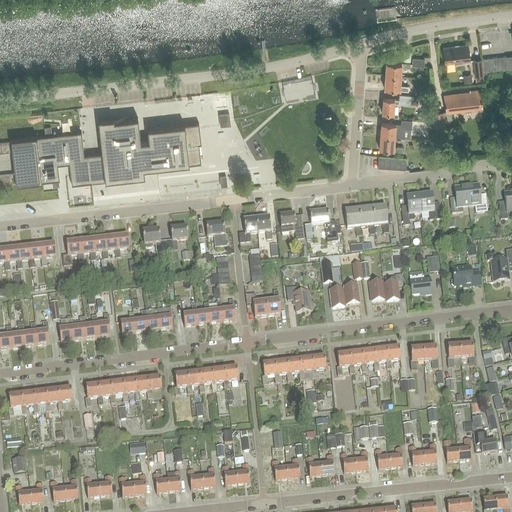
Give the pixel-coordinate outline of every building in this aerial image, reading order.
[(467,45),(443,49),(445,64),(470,61),(467,45)] [(484,72),(511,69),(511,56),(482,60),(484,72)] [(481,60),(472,61),(474,77),(483,76),(481,60)] [(385,76),(401,77),(401,68),(410,68),(410,64),(401,63),(401,64),(386,63),(385,76)] [(463,76),(464,84),(472,83),(471,75),(463,76)] [(400,86),(401,77),(385,76),(384,89),(400,90),(400,91),(408,91),(409,87),(400,86)] [(445,112),(432,114),(434,129),(445,128),(444,123),(449,123),(452,119),(451,113),(483,109),(480,90),(469,91),(469,93),(443,95),(445,112)] [(298,105),(246,108),(248,133),(244,134),(244,148),(313,144),(313,137),(321,136),(318,92),(297,94),(298,105)] [(393,115),(394,104),(417,106),(418,97),(399,95),(398,101),(383,99),(382,114),(393,115)] [(426,115),(419,112),(416,118),(424,121),(426,115)] [(229,113),(219,115),(220,127),(230,126),(229,113)] [(38,137),(11,140),(11,142),(13,160),(14,166),(14,167),(16,184),(16,185),(20,185),(24,185),(33,184),(42,183),(51,182),(52,188),(59,187),(58,181),(59,181),(57,164),(68,162),(71,180),(71,185),(91,183),(103,182),(146,177),(145,169),(157,167),(175,165),(201,163),(199,143),(200,143),(198,123),(184,124),(184,123),(147,127),(148,140),(140,141),(137,116),(127,117),(113,119),(113,117),(97,119),(101,153),(83,155),(81,134),(80,132),(52,135),(51,129),(51,127),(44,128),(44,136),(38,137)] [(380,137),(404,139),(405,130),(411,130),(412,125),(412,121),(401,120),(400,125),(381,124),(380,137)] [(394,138),(404,139),(380,137),(379,150),(393,151),(393,152),(402,153),(403,148),(394,147),(394,138)] [(487,214),(485,196),(479,197),(478,186),(466,188),(468,208),(474,208),(475,215),(487,214)] [(462,209),(468,208),(466,188),(454,189),(455,200),(449,200),(451,215),(462,214),(462,209)] [(500,222),(507,221),(506,215),(511,214),(511,192),(507,193),(507,195),(503,195),(504,203),(498,204),(500,222)] [(441,221),(438,204),(433,204),(431,196),(419,197),(421,215),(428,215),(429,222),(441,221)] [(414,216),(421,215),(419,197),(406,199),(407,207),(401,208),(403,228),(409,227),(409,222),(414,221),(414,216)] [(385,208),(371,209),(374,228),(382,227),(383,235),(388,235),(385,208)] [(371,209),(358,211),(360,230),(369,229),(370,237),(375,236),(374,228),(371,209)] [(358,211),(344,212),(346,231),(356,230),(356,238),(361,238),(360,230),(358,211)] [(324,226),(326,245),(338,243),(337,236),(341,236),(340,228),(336,228),(335,223),(329,223),(328,212),(308,214),(310,227),(324,226)] [(294,221),(293,216),(279,218),(281,235),(294,233),(296,245),(304,244),(301,220),(294,221)] [(266,243),(272,242),(271,233),(270,233),(269,219),(256,221),(257,235),(265,234),(266,243)] [(249,236),(257,235),(256,221),(243,222),(244,235),(238,236),(239,246),(250,244),(249,236)] [(455,221),(448,222),(449,229),(456,228),(455,221)] [(227,248),(225,236),(224,236),(223,224),(205,226),(206,239),(213,238),(214,250),(227,248)] [(171,242),(165,243),(167,257),(171,256),(171,254),(178,253),(176,242),(187,241),(186,228),(170,230),(171,242)] [(158,231),(142,233),(144,247),(155,246),(157,268),(168,266),(167,257),(165,243),(159,243),(158,231)] [(442,232),(438,237),(444,242),(448,237),(442,232)] [(116,252),(114,252),(115,261),(120,260),(119,252),(129,251),(127,237),(114,239),(116,252)] [(104,254),(102,254),(103,262),(108,262),(107,253),(114,252),(116,252),(114,239),(102,240),(104,254)] [(91,255),(90,255),(90,264),(103,262),(102,254),(104,254),(102,240),(90,242),(91,255)] [(83,256),(90,255),(91,255),(90,242),(78,243),(79,256),(77,256),(78,265),(84,264),(83,256)] [(70,257),(77,256),(79,256),(78,243),(65,244),(67,257),(62,258),(63,269),(71,268),(70,257)] [(42,260),(40,261),(41,269),(47,268),(46,260),(56,259),(54,245),(41,247),(42,260)] [(30,262),(28,262),(29,271),(34,270),(33,261),(40,261),(42,260),(41,247),(29,248),(30,262)] [(475,247),(467,248),(468,257),(477,257),(475,247)] [(18,263),(16,263),(17,272),(22,271),(21,263),(28,262),(30,262),(29,248),(16,250),(18,263)] [(307,248),(299,249),(300,258),(308,258),(307,248)] [(6,265),(4,265),(5,273),(10,273),(9,264),(16,263),(18,263),(16,250),(4,251),(6,265)] [(490,263),(492,284),(509,282),(507,264),(511,263),(511,255),(511,251),(505,252),(506,260),(495,261),(494,256),(485,257),(486,263),(490,263)] [(209,256),(203,257),(204,270),(210,269),(210,265),(213,264),(213,258),(209,258),(209,256)] [(437,258),(425,259),(427,274),(439,273),(437,258)] [(136,262),(129,263),(131,275),(137,274),(136,262)] [(360,265),(362,281),(368,280),(367,264),(360,265)] [(360,265),(352,266),(354,282),(362,281),(360,265)] [(323,287),(333,285),(331,266),(321,267),(323,287)] [(471,287),(471,288),(480,287),(478,273),(470,274),(470,268),(451,270),(454,289),(471,287)] [(73,282),(72,273),(65,273),(66,283),(73,282)] [(20,275),(13,276),(15,288),(22,287),(20,275)] [(397,289),(403,288),(401,276),(395,277),(396,284),(383,285),(385,302),(386,304),(399,302),(397,289)] [(424,296),(424,297),(431,297),(429,280),(409,282),(411,297),(424,296)] [(385,302),(383,285),(382,286),(382,284),(368,285),(371,304),(385,302)] [(343,290),(345,307),(359,305),(356,286),(343,288),(343,290)] [(287,303),(293,302),(295,315),(311,313),(308,294),(298,295),(297,289),(285,290),(287,303)] [(344,307),(345,307),(343,290),(329,292),(331,311),(344,309),(344,307)] [(274,302),(265,303),(267,318),(280,317),(278,302),(279,302),(278,293),(273,293),(274,302)] [(255,296),(245,297),(246,306),(252,305),(254,320),(267,318),(265,303),(256,304),(255,296)] [(222,311),(220,312),(222,324),(234,322),(233,310),(234,310),(233,302),(228,303),(229,310),(222,311)] [(209,313),(208,313),(209,326),(222,324),(220,312),(222,311),(221,303),(216,304),(217,312),(209,313)] [(57,304),(50,305),(52,324),(59,323),(57,304)] [(197,315),(195,315),(197,327),(209,326),(208,313),(209,313),(208,305),(203,306),(204,314),(197,315)] [(192,315),(182,316),(184,329),(197,327),(195,315),(197,315),(196,307),(191,307),(192,315)] [(159,319),(158,319),(159,332),(172,330),(170,318),(171,318),(170,310),(166,310),(167,318),(159,319)] [(146,321),(145,321),(147,333),(159,332),(158,319),(159,319),(159,317),(161,317),(160,312),(158,312),(158,311),(153,312),(154,320),(146,321)] [(134,322),(133,323),(134,335),(147,333),(145,321),(146,321),(145,313),(141,313),(142,321),(134,322)] [(133,323),(134,322),(133,314),(128,315),(129,323),(120,324),(121,337),(134,335),(133,323)] [(97,326),(95,326),(97,339),(109,338),(108,325),(109,325),(108,316),(103,317),(104,325),(97,326)] [(85,327),(83,328),(85,341),(97,339),(95,326),(97,326),(96,318),(91,318),(92,327),(85,327)] [(73,329),(71,329),(73,343),(85,341),(83,328),(85,327),(84,319),(79,320),(80,328),(73,329)] [(68,330),(58,331),(60,344),(73,343),(71,329),(73,329),(72,321),(67,321),(60,322),(61,327),(67,327),(68,330)] [(36,334),(34,334),(36,347),(48,346),(47,333),(48,333),(47,324),(42,324),(43,333),(36,334)] [(24,335),(22,335),(24,349),(36,347),(34,334),(36,334),(35,325),(30,326),(31,334),(24,335)] [(12,337),(10,337),(12,350),(24,349),(22,335),(24,335),(23,327),(19,327),(18,327),(19,336),(12,337)] [(10,337),(12,337),(11,328),(5,329),(6,337),(0,338),(0,351),(12,350),(10,337)] [(511,359),(511,338),(501,342),(505,356),(511,355),(511,359)] [(459,346),(447,347),(448,360),(447,360),(448,370),(453,369),(453,360),(460,360),(459,346)] [(472,346),(459,346),(460,360),(468,359),(469,368),(474,368),(474,358),(473,358),(472,346)] [(435,348),(422,349),(423,363),(431,362),(432,371),(437,371),(437,361),(436,361),(435,348)] [(387,363),(385,363),(386,372),(391,371),(390,363),(400,362),(398,349),(385,350),(387,363)] [(411,363),(410,363),(410,373),(416,372),(416,363),(423,363),(422,349),(410,350),(411,363)] [(375,365),(373,365),(374,373),(379,373),(378,364),(385,363),(387,363),(385,350),(373,352),(375,365)] [(363,366),(361,367),(362,375),(367,374),(366,366),(373,365),(375,365),(373,352),(361,353),(363,366)] [(350,368),(348,368),(349,377),(354,376),(353,367),(361,367),(363,366),(361,353),(349,355),(350,368)] [(489,353),(482,355),(484,362),(491,360),(489,353)] [(338,369),(336,369),(337,378),(342,377),(341,369),(348,368),(350,368),(349,355),(336,356),(338,369)] [(312,373),(310,373),(312,381),(317,381),(316,372),(325,371),(324,358),(311,360),(312,373)] [(300,374),(298,374),(299,383),(304,382),(303,374),(310,373),(312,373),(311,360),(299,361),(300,374)] [(288,376),(286,376),(287,384),(292,384),(291,375),(298,374),(300,374),(299,361),(286,362),(288,376)] [(276,377),(274,377),(275,386),(280,385),(279,377),(286,376),(288,376),(286,362),(274,364),(276,377)] [(263,378),(261,379),(262,388),(267,387),(266,378),(274,377),(276,377),(274,364),(262,365),(263,378)] [(225,383),(223,384),(224,392),(229,392),(228,383),(238,382),(237,369),(223,371),(225,383)] [(492,369),(485,371),(487,378),(494,376),(492,369)] [(212,394),(208,394),(209,404),(216,403),(214,394),(217,393),(216,385),(223,384),(225,383),(223,371),(211,372),(213,385),(211,385),(212,394)] [(211,385),(213,385),(211,372),(199,374),(200,387),(198,387),(199,396),(195,397),(196,406),(202,405),(202,406),(203,405),(202,395),(204,395),(203,386),(211,385)] [(188,388),(186,388),(187,397),(190,397),(190,401),(192,401),(192,396),(191,388),(198,387),(200,387),(199,374),(186,375),(188,388)] [(176,390),(174,390),(175,398),(180,398),(179,389),(186,388),(188,388),(186,375),(174,377),(176,390)] [(487,378),(489,384),(496,383),(494,376),(487,378)] [(148,393),(146,393),(147,402),(152,401),(151,393),(161,392),(159,378),(146,380),(148,393)] [(136,395),(134,395),(135,403),(136,403),(140,403),(139,394),(146,393),(148,393),(146,380),(134,381),(136,395)] [(123,396),(121,397),(122,405),(128,404),(127,396),(134,395),(136,395),(134,381),(122,383),(123,396)] [(111,398),(109,398),(110,407),(115,406),(114,398),(121,397),(123,396),(122,383),(109,385),(111,398)] [(497,384),(486,387),(489,398),(500,395),(497,384)] [(99,400),(97,400),(98,408),(103,407),(102,399),(109,398),(111,398),(109,385),(97,386),(99,400)] [(87,401),(85,401),(86,410),(91,409),(90,401),(97,400),(99,400),(97,386),(85,388),(87,401)] [(59,404),(57,405),(58,413),(62,412),(61,404),(72,403),(70,390),(57,391),(59,404)] [(50,406),(57,405),(59,404),(57,391),(45,393),(46,406),(45,406),(46,414),(48,414),(51,414),(50,406)] [(34,407),(32,408),(33,416),(36,416),(37,425),(40,424),(39,415),(38,415),(37,407),(45,406),(46,406),(45,393),(33,394),(34,407)] [(22,409),(20,409),(21,418),(26,417),(25,409),(32,408),(34,407),(33,394),(20,396),(22,409)] [(10,410),(8,410),(9,419),(14,418),(13,410),(20,409),(22,409),(20,396),(8,397),(10,410)] [(316,412),(315,397),(307,398),(307,407),(310,406),(310,408),(309,408),(310,412),(316,412)] [(380,404),(379,404),(380,412),(392,411),(391,403),(380,404)] [(202,405),(196,406),(195,406),(197,419),(203,418),(202,406),(202,405)] [(477,405),(471,406),(473,415),(479,414),(477,405)] [(491,410),(485,411),(486,416),(487,420),(493,418),(494,418),(492,409),(491,410)] [(89,416),(82,417),(84,431),(91,430),(89,416)] [(493,418),(487,420),(490,433),(496,432),(497,431),(494,418),(493,418)] [(369,429),(368,429),(369,441),(378,440),(377,428),(376,424),(368,425),(369,429)] [(411,424),(403,425),(404,437),(412,436),(411,424)] [(472,433),(472,431),(471,424),(463,425),(464,434),(472,433)] [(366,429),(358,430),(359,442),(368,441),(366,429)] [(472,431),(472,433),(474,448),(480,447),(481,456),(496,454),(495,443),(484,444),(483,434),(477,435),(476,431),(472,431)] [(223,444),(232,443),(231,432),(222,432),(223,444)] [(240,435),(243,453),(250,452),(247,434),(240,435)] [(281,434),(272,435),(274,451),(282,450),(281,434)] [(334,437),(334,438),(335,450),(344,449),(343,436),(334,437)] [(327,451),(335,450),(334,438),(326,439),(327,451)] [(504,452),(511,451),(509,439),(502,440),(504,452)] [(21,440),(6,441),(7,449),(21,448),(21,440)] [(457,451),(458,463),(470,462),(469,450),(470,450),(469,440),(464,441),(465,450),(457,451)] [(458,463),(457,451),(449,452),(448,443),(443,443),(444,454),(445,453),(446,465),(458,463)] [(137,445),(129,446),(130,457),(138,456),(137,445)] [(430,454),(423,455),(424,467),(436,466),(435,454),(436,454),(435,446),(429,447),(430,454)] [(414,449),(409,449),(410,457),(411,457),(412,468),(424,467),(423,455),(415,456),(414,449)] [(396,458),(388,459),(389,471),(402,469),(401,458),(401,450),(395,451),(396,458)] [(380,452),(375,453),(376,461),(378,472),(389,471),(388,459),(381,460),(380,452)] [(181,453),(172,454),(173,465),(182,465),(181,453)] [(361,462),(354,462),(355,474),(368,473),(366,462),(367,462),(366,454),(361,454),(361,462)] [(346,456),(341,457),(341,464),(342,464),(343,476),(355,474),(354,462),(347,463),(346,456)] [(320,466),(321,478),(333,477),(332,465),(333,465),(332,457),(326,458),(327,465),(320,466)] [(12,461),(14,475),(26,473),(24,459),(12,461)] [(320,466),(313,467),(312,460),(306,460),(307,468),(308,468),(309,479),(321,478),(320,466)] [(293,469),(285,470),(287,482),(299,480),(298,469),(299,469),(298,461),(292,462),(293,469)] [(278,463),(272,464),(273,472),(273,471),(274,483),(287,482),(285,470),(278,471),(278,463)] [(64,466),(55,467),(57,478),(66,476),(64,466)] [(243,474),(236,475),(237,487),(249,486),(248,474),(249,474),(248,466),(242,467),(243,474)] [(227,469),(222,469),(223,477),(224,488),(237,487),(236,475),(228,476),(227,469)] [(209,478),(201,479),(203,491),(215,489),(213,478),(214,478),(213,470),(208,471),(209,478)] [(193,472),(187,473),(188,481),(189,481),(190,492),(203,491),(201,479),(194,479),(193,472)] [(174,482),(167,482),(168,494),(180,493),(179,482),(180,482),(179,474),(174,474),(174,482)] [(159,476),(153,477),(154,484),(155,484),(156,496),(168,494),(167,482),(160,483),(159,476)] [(105,486),(98,487),(99,499),(111,497),(110,486),(111,486),(110,478),(104,479),(105,486)] [(140,486),(132,486),(134,498),(146,497),(145,485),(146,485),(145,478),(139,478),(140,486)] [(90,480),(84,481),(85,488),(86,488),(87,500),(99,499),(98,487),(91,488),(90,480)] [(124,480),(119,480),(120,488),(121,499),(134,498),(132,486),(125,487),(124,480)] [(71,490),(64,491),(65,503),(77,501),(76,490),(77,490),(76,482),(70,482),(71,490)] [(55,484),(50,485),(51,492),(52,492),(53,504),(65,503),(64,491),(56,491),(55,484)] [(37,494),(29,494),(31,506),(43,505),(42,493),(43,493),(42,486),(36,486),(37,494)] [(21,488),(16,488),(17,496),(18,507),(31,506),(29,494),(22,495),(21,488)] [(495,508),(496,511),(502,511),(509,511),(509,510),(508,510),(507,499),(494,500),(495,508)] [(494,511),(496,511),(495,508),(494,500),(482,501),(483,511),(494,511)] [(471,511),(470,503),(458,504),(459,511),(471,511)]
